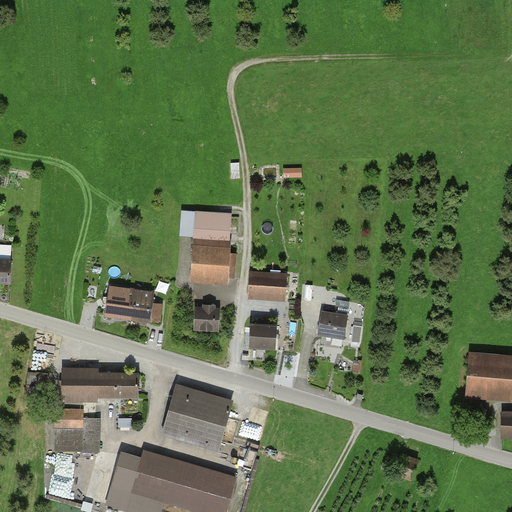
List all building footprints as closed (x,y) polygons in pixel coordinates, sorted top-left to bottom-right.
[(304,166),(286,167),(286,176),(304,176),(304,166)] [(237,215),(186,212),(185,237),(199,237),(196,282),(233,284),(237,215)] [(12,245),(0,244),(0,282),(10,283),(12,245)] [(287,276),(251,273),(249,295),(285,298),(287,276)] [(153,293),(110,287),(106,315),(159,322),(162,305),(151,303),(153,293)] [(204,309),(196,309),(195,329),(218,330),(219,309),(214,309),(214,306),(204,306),(204,309)] [(347,317),(322,313),(319,334),(344,338),(347,317)] [(276,326),(252,325),(250,346),(275,348),(276,326)] [(362,327),(354,325),(351,341),(360,343),(362,327)] [(511,355),(478,353),(474,396),(511,398),(511,355)] [(48,391),(48,372),(30,371),(29,390),(48,391)] [(138,374),(64,373),(64,401),(85,402),(85,395),(138,396),(138,374)] [(230,409),(175,393),(163,431),(185,437),(183,442),(193,444),(194,440),(208,445),(210,439),(221,442),(230,409)] [(82,411),(58,410),(57,451),(99,452),(100,418),(81,418),(82,411)] [(225,511),(236,476),(145,450),(142,461),(122,456),(108,505),(131,511),(159,511),(163,499),(208,511),(225,511)] [(424,461),(408,455),(401,477),(417,482),(424,461)]
